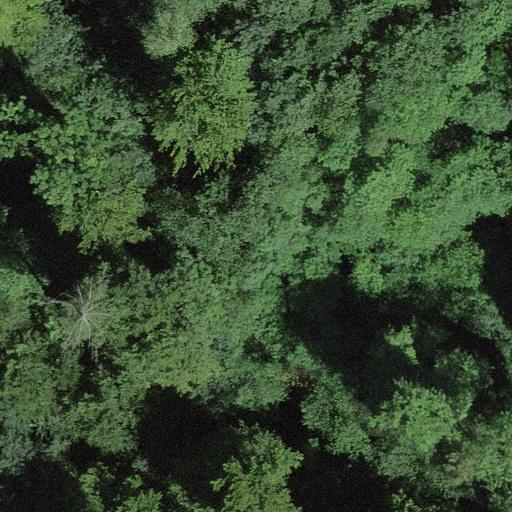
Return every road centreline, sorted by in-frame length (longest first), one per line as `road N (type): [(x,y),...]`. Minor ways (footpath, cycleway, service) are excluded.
road 1 (motorway): [(434,0),(120,511)]
road 2 (motorway): [(413,511),(511,351)]
